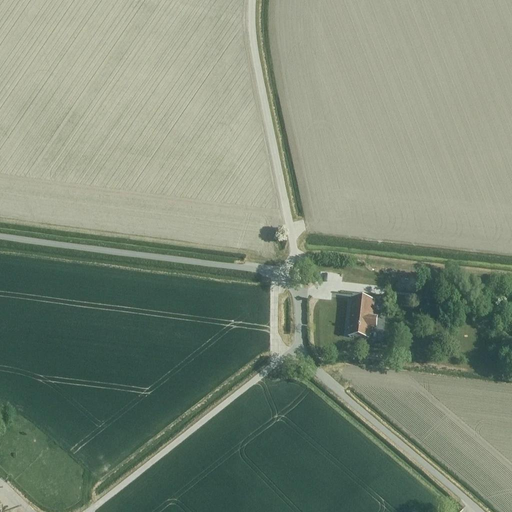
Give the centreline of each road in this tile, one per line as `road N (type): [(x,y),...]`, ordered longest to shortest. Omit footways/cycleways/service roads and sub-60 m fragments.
road 1 (unclassified): [(298,351),(296,292),(276,273),(0,236)]
road 2 (unclassified): [(88,511),(298,351)]
road 3 (unclassified): [(478,511),(298,351)]
